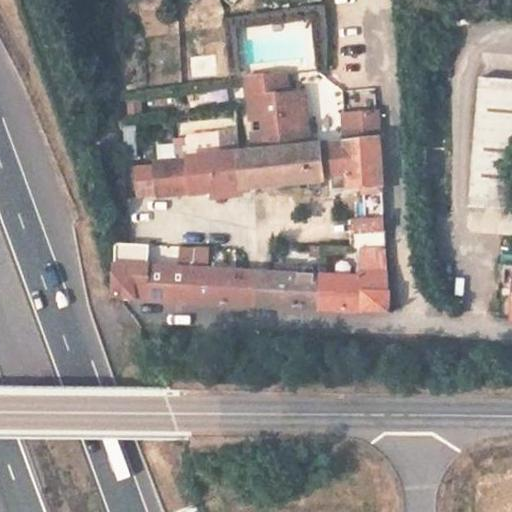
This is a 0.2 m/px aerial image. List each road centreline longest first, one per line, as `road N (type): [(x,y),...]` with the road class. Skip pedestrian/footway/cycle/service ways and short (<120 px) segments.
road 1 (tertiary): [(511,417),(0,413)]
road 2 (motorway): [(130,511),(0,156)]
road 3 (residential): [(144,313),(511,335)]
